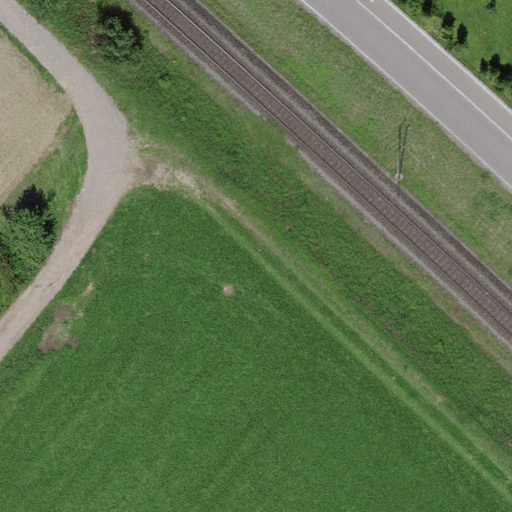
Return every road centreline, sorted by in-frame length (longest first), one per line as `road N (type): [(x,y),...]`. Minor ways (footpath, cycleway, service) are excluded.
road 1 (track): [(0,352),(141,175),(0,37)]
road 2 (residential): [(511,165),(340,0)]
